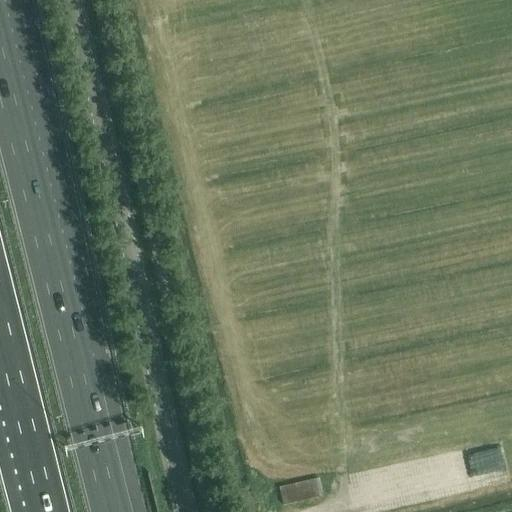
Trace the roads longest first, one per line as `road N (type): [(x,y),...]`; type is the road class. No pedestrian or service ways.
road 1 (unclassified): [(185,511),(65,0)]
road 2 (motorway): [(109,511),(0,74)]
road 3 (motorway): [(17,393),(47,511)]
